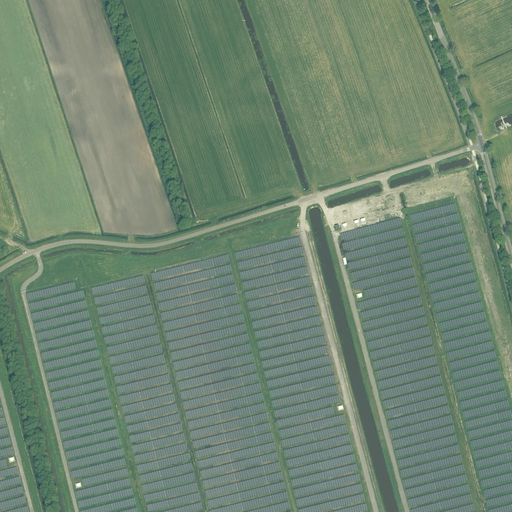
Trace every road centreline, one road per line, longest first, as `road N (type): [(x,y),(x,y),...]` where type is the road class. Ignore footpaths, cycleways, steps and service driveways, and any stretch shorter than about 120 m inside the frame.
road 1 (unclassified): [(481,145),(171,241),(66,242),(0,270)]
road 2 (tertiary): [(481,145),(427,0)]
